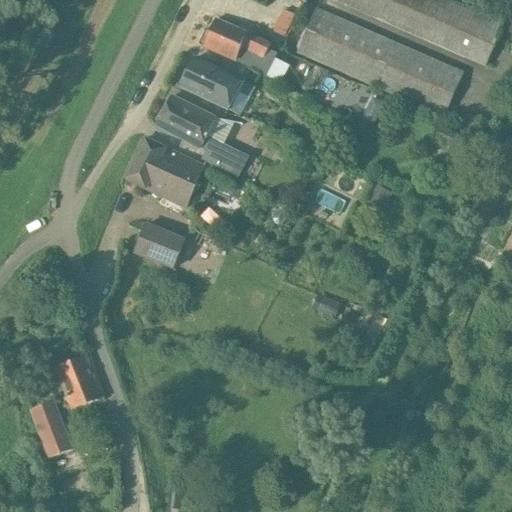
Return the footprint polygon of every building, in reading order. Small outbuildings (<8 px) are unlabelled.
[(329,0),(486,68),(506,18),(448,0),(329,0)] [(464,73),(316,8),(296,54),(444,118),(464,73)] [(273,32),(285,37),(295,16),(284,11),(273,32)] [(272,45),(247,33),(216,20),(204,49),(235,62),(240,48),(264,59),(272,45)] [(242,83),(196,59),(182,87),(228,110),(242,83)] [(172,98),(157,126),(200,148),(206,136),(214,120),(172,98)] [(473,143),(439,125),(432,138),(466,156),(467,155),(476,160),(482,149),(472,144),(473,143)] [(167,150),(145,139),(126,179),(147,190),(147,191),(185,209),(205,168),(167,150)] [(231,148),(220,169),(238,178),(248,157),(231,148)] [(463,168),(460,173),(465,176),(463,179),(472,184),(479,169),(471,165),(467,171),(463,168)] [(392,195),(374,186),(367,203),(385,211),(392,195)] [(283,225),(291,211),(280,205),(273,220),(274,224),(279,226),(283,225)] [(186,239),(146,223),(133,254),(173,270),(186,239)] [(323,298),(317,313),(335,320),(341,305),(323,298)] [(101,399),(86,358),(58,369),(74,410),(101,399)] [(74,451),(55,401),(30,410),(49,460),(74,451)] [(167,510),(179,511),(179,510),(181,495),(182,493),(170,492),(167,510)]
